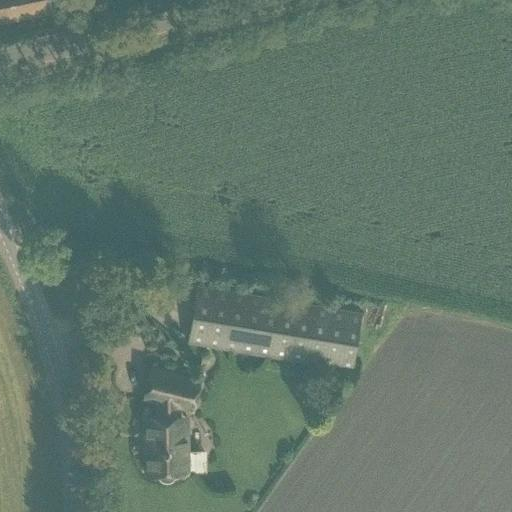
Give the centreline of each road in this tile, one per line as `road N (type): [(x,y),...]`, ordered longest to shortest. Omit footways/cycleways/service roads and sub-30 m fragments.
road 1 (tertiary): [(74,511),(61,383),(0,223)]
road 2 (unclassified): [(0,62),(252,0)]
